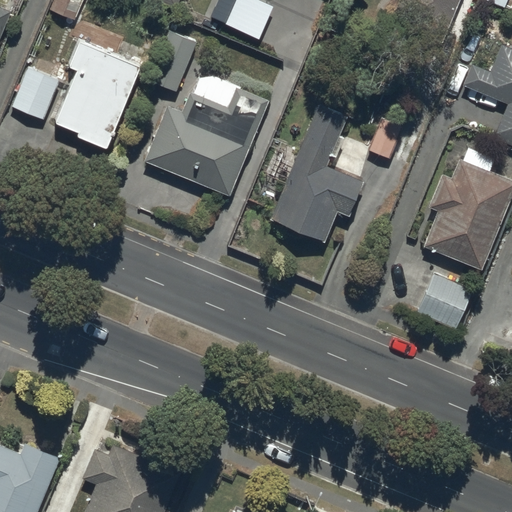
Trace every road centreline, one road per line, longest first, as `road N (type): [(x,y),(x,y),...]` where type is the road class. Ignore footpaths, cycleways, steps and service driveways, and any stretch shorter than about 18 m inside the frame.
road 1 (trunk): [(0,222),(511,434)]
road 2 (trunk): [(497,511),(0,305)]
